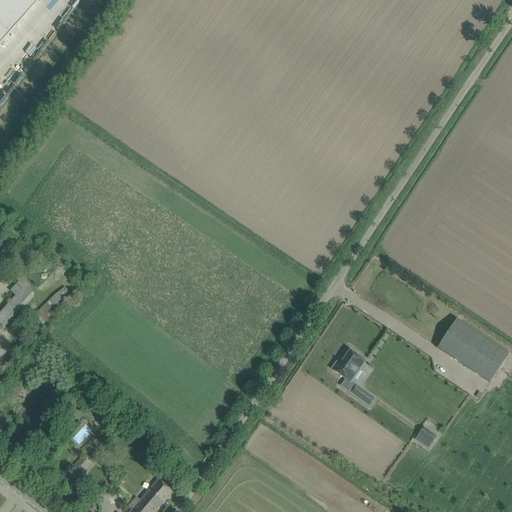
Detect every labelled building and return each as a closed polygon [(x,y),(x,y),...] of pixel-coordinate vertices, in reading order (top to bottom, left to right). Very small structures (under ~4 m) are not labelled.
[(0,314),(0,325),(2,327),(22,304),(26,301),(33,293),(20,281),(11,292),(16,297),(11,302),(1,313),(0,314)] [(43,324),(73,297),(64,287),(34,314),(43,324)] [(509,355),(457,321),(438,349),(490,383),(509,355)] [(338,361),(332,370),(350,383),(351,382),(356,385),(360,388),(363,385),(358,382),(365,372),(363,372),(367,366),(364,364),(366,362),(350,351),(345,359),(342,364),(338,361)] [(356,386),(351,393),(369,406),(375,398),(356,385),(356,386)] [(436,437),(425,430),(418,440),(416,439),(428,448),(436,437)] [(83,474),(91,465),(81,457),(74,466),(83,474)] [(156,511),(173,492),(166,486),(158,479),(140,500),(135,496),(126,506),(128,507),(132,511),(130,511),(156,511)]
